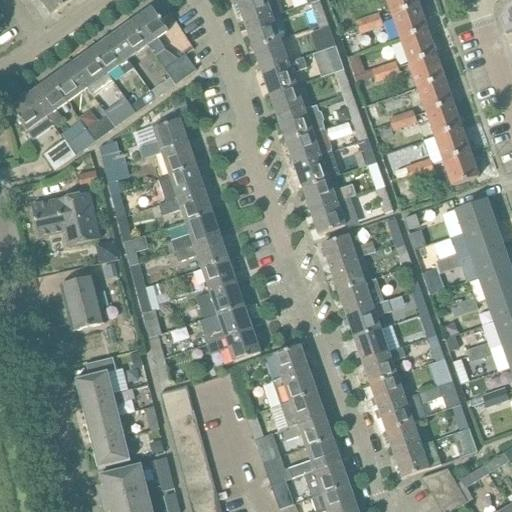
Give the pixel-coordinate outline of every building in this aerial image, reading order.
[(40,0),(51,16),(74,0),(40,0)] [(246,0),(237,3),(246,27),(283,14),(278,0),(246,0)] [(386,0),(392,16),(419,7),(416,0),(386,0)] [(328,24),(320,1),(311,4),(319,27),(328,24)] [(419,7),(392,16),(394,23),(400,41),(427,31),(419,7)] [(152,9),(131,24),(147,47),(148,46),(154,55),(163,48),(157,40),(168,32),(152,9)] [(246,27),(254,50),(280,41),(272,18),(283,14),(246,27)] [(367,18),(371,31),(383,27),(379,14),(367,18)] [(360,35),(371,31),(367,18),(355,22),(360,35)] [(128,61),(147,47),(131,24),(111,38),(133,70),(134,70),(128,61)] [(336,48),(328,24),(319,27),(320,30),(309,34),(316,54),(328,50),(336,48)] [(400,41),(409,65),(436,56),(427,31),(400,41)] [(111,38),(91,52),(107,75),(119,67),(125,76),(133,70),(111,38)] [(280,41),(254,50),(262,73),(288,64),(280,41)] [(336,48),(328,51),(324,52),(332,75),(336,74),(344,71),(336,48)] [(107,75),(91,52),(71,66),(87,89),(88,89),(95,99),(114,85),(107,75)] [(176,59),(164,69),(165,70),(171,79),(176,86),(197,71),(186,55),(178,61),(176,59)] [(349,59),(352,70),(354,76),(357,83),(372,77),(369,71),(365,73),(363,67),(359,56),(349,59)] [(444,80),(436,56),(409,65),(418,90),(444,80)] [(303,59),(288,64),(262,73),(270,96),(296,88),(292,75),(307,70),(303,59)] [(396,62),(384,66),(388,79),(400,75),(396,62)] [(67,104),(87,89),(71,66),(51,81),(67,104)] [(376,83),(388,79),(384,66),(372,71),(376,83)] [(336,74),(344,97),(352,94),(344,71),(336,74)] [(155,101),(176,86),(171,79),(150,94),(155,101)] [(418,90),(426,114),(453,105),(444,80),(418,90)] [(35,92),(31,95),(53,127),(53,126),(54,128),(63,122),(61,119),(56,111),(67,104),(51,81),(39,89),(35,92)] [(304,111),(296,88),(270,96),(278,119),(304,111)] [(136,115),(155,101),(150,94),(131,108),(136,115)] [(344,97),(352,121),(360,118),(352,94),(344,97)] [(33,141),(53,127),(31,95),(11,109),(33,141)] [(125,100),(105,114),(116,129),(136,115),(131,108),(125,100)] [(426,114),(435,139),(462,129),(453,105),(426,114)] [(87,131),(86,131),(95,144),(116,129),(105,114),(99,106),(96,109),(103,120),(87,131)] [(305,111),(304,111),(278,119),(286,143),(312,134),(324,130),(322,124),(324,121),(321,114),(319,113),(316,107),(305,111)] [(187,110),(177,113),(179,120),(189,117),(187,110)] [(401,116),(405,128),(417,124),(417,122),(415,118),(413,111),(401,116)] [(91,112),(80,119),(87,129),(98,122),(91,112)] [(393,132),(405,128),(401,116),(389,120),(393,132)] [(368,141),(360,118),(352,121),(360,143),(368,141)] [(162,153),(162,154),(188,145),(180,121),(154,130),(158,143),(142,149),(145,159),(162,153)] [(470,153),(462,129),(435,139),(443,162),(470,153)] [(286,143),(294,166),(320,157),(332,152),(324,130),(312,134),(286,143)] [(65,142),(64,143),(75,158),(76,158),(87,150),(95,144),(86,131),(77,138),(67,145),(65,142)] [(376,164),(368,141),(360,143),(368,167),(376,164)] [(75,158),(64,143),(45,157),(55,172),(75,158)] [(116,143),(99,149),(105,173),(113,171),(126,167),(123,156),(119,157),(116,143)] [(159,181),(159,182),(196,168),(188,145),(162,154),(170,177),(159,181)] [(470,153),(443,162),(452,188),(460,185),(479,178),(470,153)] [(329,180),(320,157),(294,166),(302,189),(329,180)] [(422,176),(434,172),(430,160),(418,164),(422,176)] [(384,187),(376,164),(368,167),(376,190),(384,187)] [(422,176),(418,164),(406,168),(410,181),(422,176)] [(196,168),(159,182),(166,204),(159,206),(159,207),(205,192),(196,168)] [(120,195),(113,171),(105,173),(112,198),(120,195)] [(81,188),(98,184),(96,173),(78,177),(81,188)] [(302,189),(311,213),(356,197),(352,186),(333,193),(329,180),(302,189)] [(384,187),(376,190),(385,214),(393,211),(384,187)] [(213,215),(205,192),(159,207),(163,217),(181,210),(186,224),(213,215)] [(89,194),(32,207),(39,239),(64,233),(67,248),(100,241),(89,194)] [(126,219),(120,195),(112,198),(118,222),(126,219)] [(356,197),(311,213),(319,237),(345,228),(337,204),(356,197)] [(455,212),(463,234),(494,223),(486,201),(455,212)] [(220,238),(213,215),(186,224),(190,236),(171,242),(175,254),(220,238)] [(415,216),(404,220),(408,231),(419,227),(415,216)] [(118,222),(124,245),(132,242),(126,219),(118,222)] [(396,247),(404,244),(396,221),(388,223),(396,247)] [(502,246),(494,223),(463,234),(471,257),(502,246)] [(420,231),(409,234),(414,250),(426,246),(420,231)] [(322,246),(330,270),(357,261),(356,260),(375,253),(372,243),(353,250),(349,237),(322,246)] [(197,257),(202,270),(228,261),(220,238),(175,254),(178,263),(197,257)] [(131,269),(139,266),(135,253),(143,251),(141,240),(132,242),(124,245),(131,269)] [(412,267),(404,244),(396,247),(404,270),(412,267)] [(502,246),(471,257),(479,279),(510,268),(502,246)] [(447,259),(451,271),(463,267),(458,255),(447,259)] [(451,271),(447,259),(435,264),(439,275),(451,271)] [(236,284),(228,261),(202,270),(210,293),(236,284)] [(330,270),(338,293),(365,284),(357,261),(330,270)] [(115,264),(104,267),(107,280),(118,277),(115,264)] [(145,290),(139,266),(131,269),(137,292),(145,290)] [(404,270),(412,293),(421,291),(412,267),(404,270)] [(479,279),(486,302),(511,292),(511,273),(510,268),(479,279)] [(73,333),(92,328),(105,325),(97,294),(100,293),(96,277),(61,286),(73,333)] [(346,316),(384,303),(376,280),(365,284),(338,293),(346,316)] [(244,308),(238,289),(236,284),(210,293),(195,299),(203,322),(218,317),(244,308)] [(143,317),(155,312),(160,311),(153,287),(145,290),(137,292),(143,317)] [(412,293),(420,316),(429,314),(421,291),(412,293)] [(511,292),(487,302),(476,306),(478,311),(483,328),(494,324),(511,318),(511,292)] [(474,300),(462,303),(464,310),(466,315),(477,312),(478,311),(476,306),(474,300)] [(346,316),(354,339),(381,330),(376,318),(391,313),(388,303),(384,304),(384,303),(346,316)] [(454,319),(466,315),(464,310),(462,303),(451,307),(454,319)] [(204,335),(208,346),(253,331),(244,308),(218,317),(222,329),(204,335)] [(143,317),(150,341),(158,338),(157,337),(161,336),(155,312),(143,317)] [(420,316),(428,339),(437,336),(429,314),(420,316)] [(511,343),(511,318),(494,324),(502,347),(511,343)] [(389,353),(381,330),(354,339),(362,363),(389,353)] [(261,354),(253,331),(208,346),(212,356),(230,350),(234,363),(261,354)] [(428,366),(445,360),(437,336),(428,339),(437,363),(428,366)] [(164,361),(158,338),(150,341),(156,364),(164,361)] [(511,343),(502,347),(491,351),(493,356),(499,373),(510,369),(511,368),(511,343)] [(489,345),(477,348),(481,360),(493,356),(491,351),(489,345)] [(264,361),(272,384),(309,371),(300,347),(274,356),(274,357),(264,361)] [(477,348),(466,352),(470,364),(481,360),(477,348)] [(389,354),(389,353),(362,363),(370,386),(397,377),(392,363),(405,358),(402,349),(389,354)] [(139,354),(131,356),(134,369),(143,366),(139,354)] [(75,381),(81,403),(114,395),(108,373),(116,371),(113,359),(86,366),(89,377),(75,381)] [(445,360),(428,366),(436,389),(438,388),(445,386),(453,384),(445,360)] [(164,361),(156,364),(162,388),(170,385),(164,361)] [(230,371),(239,395),(247,392),(239,368),(230,371)] [(317,395),(309,371),(272,384),(281,407),(317,395)] [(397,377),(370,386),(378,408),(405,400),(397,377)] [(446,412),(453,410),(461,407),(453,384),(445,386),(438,388),(446,412)] [(164,407),(191,400),(187,388),(160,395),(164,407)] [(132,390),(122,393),(125,403),(135,401),(132,390)] [(493,393),(498,406),(509,403),(505,390),(493,393)] [(256,416),(247,392),(239,395),(247,419),(256,416)] [(498,406),(493,393),(482,397),(486,410),(498,406)] [(81,403),(87,425),(119,417),(114,395),(81,403)] [(271,410),(279,434),(280,434),(325,418),(317,395),(281,407),(271,410)] [(405,400),(378,408),(386,433),(413,423),(426,419),(418,395),(405,400)] [(167,419),(194,412),(191,400),(164,407),(167,419)] [(453,410),(461,433),(469,430),(461,407),(453,410)] [(154,409),(143,411),(146,422),(148,423),(157,421),(154,409)] [(197,423),(194,412),(167,419),(170,430),(197,423)] [(256,416),(247,419),(255,442),(264,439),(256,416)] [(119,417),(87,425),(92,447),(125,439),(119,417)] [(325,418),(280,434),(284,444),(302,438),(307,450),(333,441),(325,418)] [(197,423),(170,430),(173,442),(200,435),(197,423)] [(413,423),(386,433),(395,456),(421,447),(413,423)] [(469,430),(461,433),(469,457),(477,454),(469,430)] [(200,435),(173,442),(176,454),(203,446),(200,435)] [(131,462),(125,439),(92,447),(98,470),(131,462)] [(255,442),(263,465),(272,462),(264,439),(255,442)] [(341,464),(333,441),(307,450),(311,462),(289,470),(292,481),(293,481),(315,473),(341,464)] [(161,442),(150,444),(153,455),(164,453),(161,442)] [(203,446),(176,454),(179,465),(206,458),(203,446)] [(429,470),(421,447),(395,456),(403,480),(429,470)] [(511,449),(503,455),(508,463),(511,460),(511,449)] [(487,476),(508,463),(503,455),(482,468),(487,476)] [(206,458),(179,465),(183,477),(210,470),(206,458)] [(155,463),(158,473),(169,470),(166,460),(155,463)] [(280,485),(272,462),(263,465),(271,488),(280,485)] [(341,464),(315,473),(323,496),(312,500),(312,501),(349,487),(341,464)] [(100,502),(148,490),(142,465),(99,476),(102,487),(97,488),(99,497),(100,502)] [(462,483),(457,486),(461,492),(468,504),(473,501),(466,488),(487,476),(482,468),(460,481),(462,483)] [(158,473),(161,483),(172,480),(169,470),(158,473)] [(210,470),(183,477),(186,489),(213,482),(210,470)] [(431,496),(455,482),(448,470),(421,479),(431,496)] [(174,490),(172,480),(161,483),(163,493),(174,490)] [(213,482),(186,489),(189,500),(216,493),(213,482)] [(431,496),(437,506),(461,492),(457,486),(455,482),(431,496)] [(274,497),(275,500),(289,495),(285,484),(272,488),(274,497)] [(354,511),(358,511),(349,487),(312,501),(316,511),(354,511)] [(153,511),(148,490),(100,502),(102,511),(153,511)] [(453,511),(468,504),(461,492),(437,506),(440,511),(453,511)] [(216,493),(189,500),(192,511),(219,505),(216,493)] [(164,499),(166,509),(178,506),(176,495),(164,499)]
